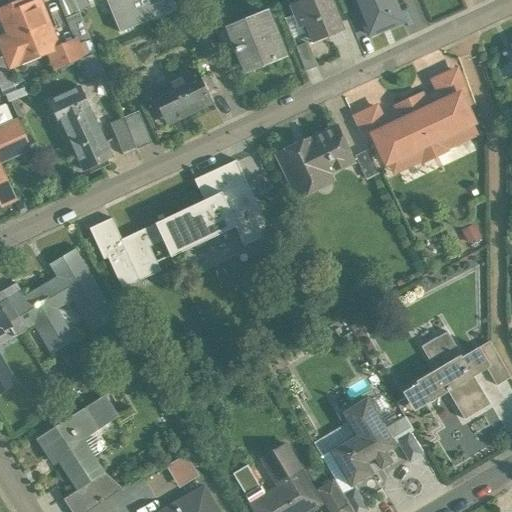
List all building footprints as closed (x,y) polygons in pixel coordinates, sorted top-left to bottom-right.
[(95,53),(73,0),(58,0),(66,18),(82,59),(95,53)] [(138,0),(106,0),(119,32),(147,21),(138,0)] [(170,0),(138,0),(147,21),(175,10),(170,0)] [(326,2),(325,0),(301,0),(291,4),(300,27),(307,24),(314,42),(340,31),(328,2),(326,2)] [(353,0),(369,36),(402,23),(394,2),(392,0),(353,0)] [(39,1),(15,11),(12,5),(0,10),(0,17),(7,35),(16,58),(19,57),(21,63),(58,47),(39,1)] [(266,13),(228,28),(237,51),(244,68),(259,62),(260,65),(283,55),(266,13)] [(237,51),(228,28),(215,33),(225,56),(237,51)] [(209,31),(196,37),(198,41),(211,35),(209,31)] [(7,35),(0,38),(0,51),(2,57),(7,68),(21,63),(19,57),(16,58),(7,35)] [(211,35),(198,41),(205,57),(218,52),(211,35)] [(306,43),(295,48),(304,68),(314,64),(306,43)] [(82,59),(80,60),(87,77),(102,71),(95,53),(82,59)] [(7,68),(2,57),(0,57),(0,84),(12,80),(7,68)] [(196,71),(152,93),(159,108),(164,105),(172,121),(211,103),(196,71)] [(439,93),(444,103),(459,96),(464,106),(469,104),(455,71),(434,81),(439,93)] [(78,88),(49,102),(60,124),(62,123),(83,170),(110,157),(78,88)] [(387,130),(374,136),(387,163),(397,158),(401,168),(422,158),(424,162),(446,151),(444,148),(467,137),(462,127),(472,123),(464,106),(459,96),(444,103),(439,93),(432,96),(434,100),(425,104),(421,96),(397,107),(400,115),(391,120),(390,116),(382,120),(387,130)] [(374,136),(387,130),(382,120),(377,108),(353,119),(364,141),(374,136)] [(137,112),(122,118),(122,119),(135,149),(150,143),(137,112)] [(0,206),(13,201),(0,172),(0,155),(28,143),(17,119),(0,126),(0,206)] [(135,149),(122,119),(110,124),(122,154),(135,149)] [(335,127),(276,155),(293,189),(297,196),(316,187),(312,180),(351,162),(335,127)] [(378,173),(368,152),(355,158),(366,179),(378,173)] [(235,161),(214,171),(224,192),(225,194),(242,186),(246,184),(235,161)] [(214,171),(194,180),(203,201),(224,192),(214,171)] [(203,201),(155,225),(162,241),(170,257),(234,227),(243,246),(269,234),(259,214),(256,216),(242,186),(225,194),(224,192),(203,201)] [(110,219),(89,230),(99,252),(103,250),(119,242),(120,241),(110,219)] [(120,241),(119,242),(137,281),(159,271),(148,247),(162,241),(155,225),(120,241)] [(119,242),(103,250),(122,289),(137,281),(119,242)] [(25,299),(22,301),(36,324),(53,353),(72,342),(50,305),(73,291),(87,316),(83,318),(91,331),(111,318),(71,251),(55,261),(64,276),(42,289),(25,299)] [(15,283),(2,291),(16,315),(27,309),(22,301),(25,299),(15,283)] [(16,315),(2,291),(0,292),(0,311),(6,321),(16,315)] [(27,309),(16,315),(25,330),(36,324),(27,309)] [(0,311),(0,389),(11,383),(0,363),(0,333),(9,329),(10,328),(6,321),(0,311)] [(16,315),(6,321),(10,328),(9,329),(13,337),(25,330),(16,315)] [(447,332),(421,347),(435,371),(415,382),(417,384),(402,393),(413,412),(453,389),(469,416),(489,405),(472,377),(485,369),(474,350),(461,357),(447,332)] [(510,378),(488,341),(474,350),(485,369),(496,386),(510,378)] [(104,396),(89,406),(102,427),(118,417),(104,396)] [(361,433),(330,451),(351,486),(371,474),(365,464),(394,447),(366,399),(347,410),(361,433)] [(89,406),(38,439),(51,460),(57,457),(78,490),(89,484),(101,476),(100,475),(79,442),(102,427),(89,406)] [(408,434),(397,440),(410,461),(420,454),(408,434)] [(285,444),(261,458),(266,468),(271,466),(270,464),(290,453),(285,444)] [(185,452),(166,464),(179,485),(198,472),(185,452)] [(290,453),(270,464),(271,466),(282,484),(264,495),(250,504),(254,511),(307,511),(320,504),(290,453)] [(264,495),(247,465),(232,474),(250,504),(264,495)] [(101,476),(89,484),(101,502),(111,496),(102,473),(100,475),(101,476)] [(78,490),(64,500),(71,511),(85,511),(101,502),(89,484),(78,490)] [(343,504),(331,484),(319,491),(331,511),(343,504)] [(218,511),(203,487),(161,511),(218,511)] [(354,489),(343,496),(352,511),(363,511),(367,510),(354,489)]
